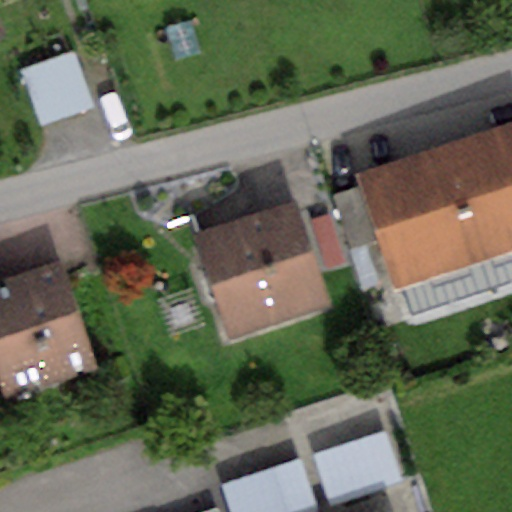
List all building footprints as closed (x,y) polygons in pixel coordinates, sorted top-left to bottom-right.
[(74,55),(21,75),(39,131),(94,112),(74,55)] [(511,131),(356,182),(394,300),(511,260),(511,131)] [(296,207),(194,240),(228,345),(330,311),(296,207)] [(0,391),(5,407),(97,375),(62,266),(0,286),(0,391)] [(402,485),(385,436),(310,460),(327,508),(402,485)] [(315,511),(300,461),(222,489),(228,511),(315,511)]
